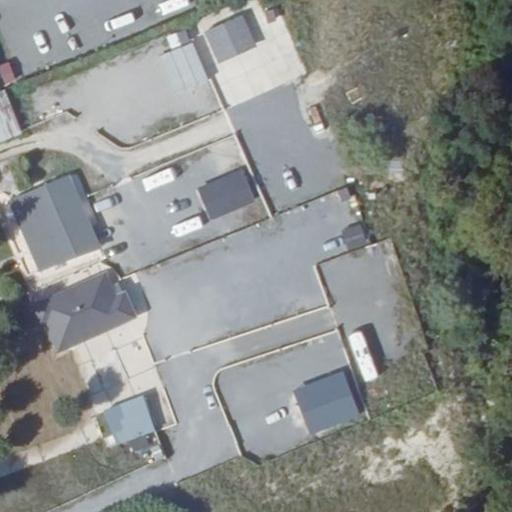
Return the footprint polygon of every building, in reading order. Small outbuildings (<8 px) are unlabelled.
[(114,0),(109,0),(86,9),(97,38),(125,27),(114,0)] [(219,62),(257,45),(243,12),(204,30),(219,62)] [(118,62),(130,91),(160,79),(148,50),(118,62)] [(259,109),(289,96),(284,84),(253,96),(259,109)] [(0,98),(0,142),(13,138),(0,98)] [(178,174),(210,167),(207,154),(175,161),(178,174)] [(197,187),(210,220),(256,201),(242,168),(197,187)] [(138,177),(147,206),(172,198),(163,170),(138,177)] [(57,175),(0,199),(0,201),(29,271),(55,260),(68,254),(76,251),(66,226),(77,222),(57,175)] [(159,223),(170,251),(199,240),(188,212),(159,223)] [(283,220),(285,232),(309,228),(307,216),(283,220)] [(363,219),(343,223),(347,248),(367,244),(363,219)] [(242,229),(252,265),(284,257),(280,243),(274,220),(242,229)] [(115,227),(104,231),(112,254),(124,250),(115,227)] [(204,254),(207,267),(239,258),(235,245),(204,254)] [(55,260),(57,266),(71,261),(68,254),(55,260)] [(336,258),(317,265),(329,296),(348,289),(336,258)] [(177,279),(197,272),(193,260),(173,267),(177,279)] [(298,276),(269,287),(280,317),(309,306),(298,276)] [(62,346),(90,333),(70,286),(27,304),(38,327),(51,321),(62,346)] [(254,402),(287,392),(278,362),(245,372),(254,402)] [(131,411),(140,406),(135,395),(126,398),(131,411)] [(110,444),(148,429),(140,406),(131,411),(126,398),(97,411),(110,444)]
